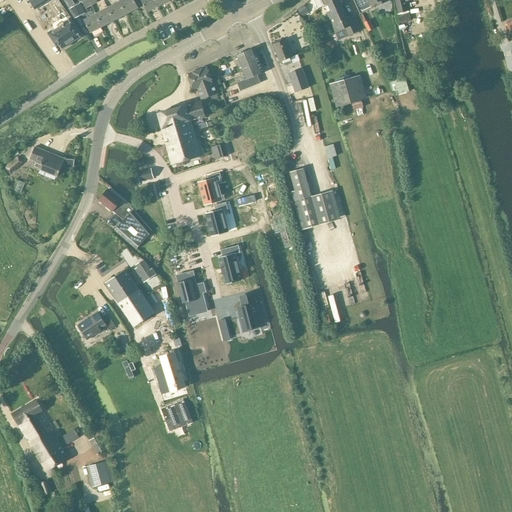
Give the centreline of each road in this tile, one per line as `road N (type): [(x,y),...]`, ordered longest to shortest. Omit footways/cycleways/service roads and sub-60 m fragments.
road 1 (track): [(239,511),(230,365),(193,219)]
road 2 (tertiary): [(0,348),(83,212),(99,135)]
road 3 (tertiary): [(99,135),(106,108),(130,77),(238,16)]
road 4 (residential): [(60,83),(206,0)]
road 5 (residential): [(193,219),(153,155),(99,135)]
